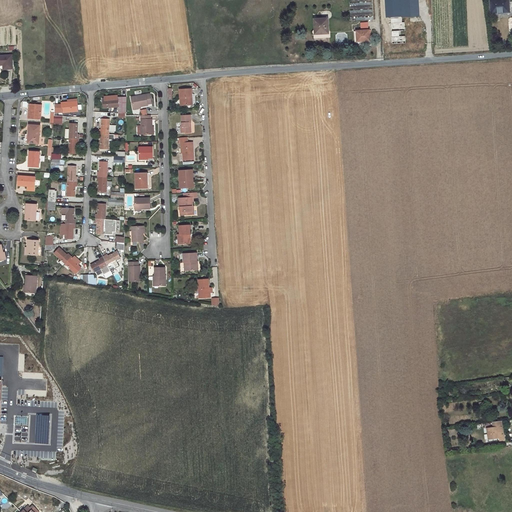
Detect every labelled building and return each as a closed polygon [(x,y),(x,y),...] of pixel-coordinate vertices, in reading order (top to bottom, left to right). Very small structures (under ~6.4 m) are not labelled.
[(371,0),(349,0),(351,21),(373,19),(371,0)] [(506,0),(488,0),(489,4),(490,3),(491,11),(498,10),(498,12),(508,11),(507,4),(506,0)] [(329,18),(315,19),(316,32),(329,31),(329,18)] [(369,30),(357,31),(357,42),(362,41),(367,41),(367,39),(370,39),(369,30)] [(405,36),(399,36),(398,30),(393,30),(394,43),(405,43),(405,36)] [(12,54),(0,54),(0,64),(3,64),(4,68),(13,68),(12,54)] [(191,105),(190,97),(192,97),(192,90),(180,90),(181,106),(191,105)] [(133,107),(140,106),(148,105),(148,104),(151,103),(150,95),(131,98),(133,107)] [(107,99),(103,99),(104,108),(118,107),(118,113),(126,113),(126,97),(118,98),(118,96),(113,96),(107,97),(107,99)] [(69,102),(62,103),(62,113),(78,111),(77,102),(69,103),(69,102)] [(29,119),(41,120),(42,105),(30,104),(30,111),(29,119)] [(150,116),(141,116),(142,135),(151,135),(151,120),(150,120),(150,116)] [(182,116),(183,127),(181,128),(182,133),(187,133),(187,131),(192,131),(192,127),(190,127),(190,123),(192,123),(192,116),(182,116)] [(100,130),(100,134),(108,134),(109,120),(102,119),(101,129),(100,130)] [(79,135),(77,135),(77,124),(70,124),(70,138),(78,139),(79,135)] [(30,130),(29,142),(40,143),(41,125),(30,125),(30,130)] [(100,138),(101,138),(101,149),(108,149),(108,140),(114,140),(115,135),(108,134),(100,134),(100,138)] [(78,143),(78,139),(70,138),(69,153),(76,153),(76,143),(78,143)] [(183,144),(183,154),(184,161),(194,160),(194,151),(192,151),(191,142),(188,142),(188,138),(180,138),(181,144),(183,144)] [(153,148),(139,148),(139,159),(153,159),(153,153),(153,148)] [(29,159),(29,166),(39,167),(40,152),(31,151),(31,159),(29,159)] [(98,173),(98,176),(107,177),(107,162),(100,162),(99,173),(98,173)] [(77,177),(75,177),(76,167),(68,166),(68,181),(77,181),(77,177)] [(193,170),(180,171),(181,189),(190,188),(190,180),(193,180),(193,170)] [(146,174),(135,174),(136,189),(147,188),(147,183),(147,180),(146,180),(146,174)] [(18,185),(35,186),(36,176),(19,175),(19,180),(18,185)] [(99,181),(99,191),(106,192),(107,177),(98,176),(97,181),(99,181)] [(77,181),(68,181),(67,196),(74,196),(75,186),(77,186),(77,181)] [(48,198),(48,201),(56,202),(57,191),(49,190),(48,198)] [(192,215),(192,206),(193,206),(192,198),(197,198),(197,193),(185,194),(185,198),(179,199),(180,207),(181,207),(181,216),(192,215)] [(150,199),(135,199),(135,210),(143,209),(151,209),(150,204),(150,199)] [(47,212),(55,213),(56,202),(48,201),(47,212)] [(28,211),(27,219),(36,220),(36,219),(40,219),(40,212),(36,212),(37,204),(27,204),(26,211),(28,211)] [(96,214),(96,218),(105,219),(105,205),(98,204),(98,215),(96,214)] [(62,209),(61,213),(67,213),(66,223),(75,224),(75,220),(73,220),(74,209),(70,209),(70,205),(64,205),(64,209),(62,209)] [(97,223),(97,233),(104,234),(105,219),(96,218),(95,223),(97,223)] [(62,225),(62,232),(66,233),(65,238),(73,238),(73,228),(75,228),(75,224),(66,223),(66,225),(62,225)] [(143,226),(132,227),(132,241),(143,241),(143,233),(143,226)] [(178,235),(178,244),(188,244),(187,234),(190,234),(190,226),(179,226),(180,235),(178,235)] [(45,245),(53,244),(53,236),(46,236),(45,245)] [(27,247),(26,254),(37,255),(38,240),(27,240),(27,247)] [(68,254),(67,255),(59,248),(55,253),(65,263),(71,257),(68,254)] [(107,255),(103,257),(107,265),(120,258),(117,251),(108,256),(107,255)] [(183,253),(183,262),(184,262),(185,271),(196,270),(195,261),(196,261),(196,253),(183,253)] [(81,268),(73,261),(74,259),(71,257),(65,263),(76,273),(81,268)] [(103,257),(99,259),(100,260),(91,265),(94,272),(101,268),(103,273),(104,272),(105,274),(111,271),(107,265),(103,257)] [(136,262),(128,262),(128,281),(138,281),(138,274),(138,266),(137,266),(136,262)] [(155,275),(153,275),(154,283),(163,283),(164,275),(165,275),(165,266),(160,267),(155,267),(155,275)] [(25,286),(25,292),(35,293),(36,276),(26,275),(25,286)] [(211,297),(210,287),(209,288),(208,278),(198,279),(199,289),(200,289),(201,298),(211,297)] [(211,298),(211,306),(219,305),(219,298),(211,298)] [(494,428),(487,429),(489,440),(504,438),(502,421),(493,422),(494,428)]
